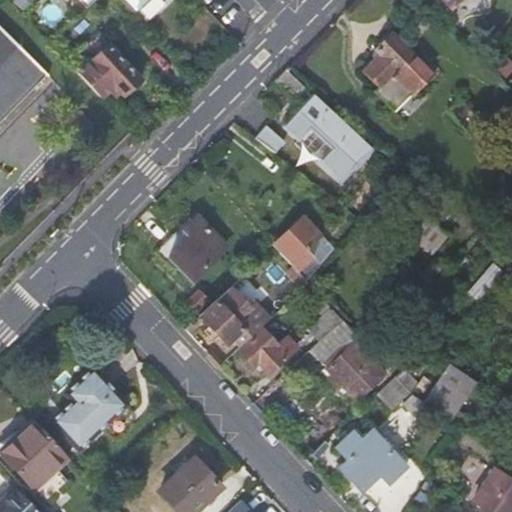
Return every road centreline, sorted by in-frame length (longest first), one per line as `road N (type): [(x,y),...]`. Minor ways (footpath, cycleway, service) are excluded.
road 1 (residential): [(76,245),(320,511)]
road 2 (secondary): [(286,31),(76,245)]
